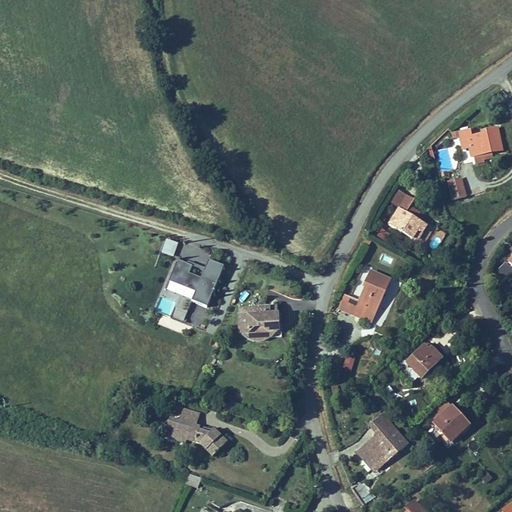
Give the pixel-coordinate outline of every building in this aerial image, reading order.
[(491,152),(503,150),(497,126),(485,129),(486,132),(472,135),(471,129),(458,132),(462,150),(468,148),(470,157),(473,156),(491,152)] [(483,160),(493,158),(491,152),(473,156),(475,166),(484,164),(483,160)] [(461,178),(448,181),(453,200),(466,196),(461,178)] [(414,201),(399,191),(391,203),(399,208),(389,224),(418,243),(427,228),(416,221),(421,214),(411,207),(414,201)] [(385,241),(388,233),(379,229),(375,237),(385,241)] [(433,234),(428,246),(437,250),(442,238),(433,234)] [(165,238),(159,253),(172,258),(178,243),(165,238)] [(207,310),(225,267),(207,260),(204,269),(187,262),(186,264),(175,260),(167,281),(194,293),(190,303),(207,310)] [(364,265),(359,280),(364,282),(369,267),(364,265)] [(336,309),(372,324),(391,281),(370,272),(358,301),(343,294),(336,309)] [(270,306),(257,307),(257,314),(238,315),(237,315),(238,335),(241,335),(245,339),(250,341),(256,343),(264,342),(269,341),(273,338),(275,334),(280,334),(279,313),(277,313),(271,313),(270,306)] [(157,323),(166,325),(169,316),(159,314),(157,323)] [(422,379),(444,360),(427,342),(411,357),(407,353),(395,364),(412,383),(420,376),(422,379)] [(351,373),(355,358),(345,355),(341,370),(351,373)] [(158,400),(160,394),(152,392),(150,398),(158,400)] [(449,442),(468,426),(446,401),(428,417),(449,442)] [(179,420),(169,417),(163,436),(172,438),(171,440),(185,444),(186,441),(199,444),(212,458),(228,443),(214,429),(210,433),(199,430),(200,427),(196,426),(200,413),(183,408),(179,420)] [(355,451),(374,474),(409,446),(385,416),(370,428),(376,435),(382,443),(371,452),(365,444),(355,451)] [(382,443),(376,435),(365,444),(371,452),(382,443)] [(488,472),(479,476),(483,484),(492,480),(488,472)] [(197,488),(201,478),(189,474),(185,483),(197,488)] [(365,480),(353,488),(364,505),(376,498),(365,480)] [(426,511),(416,500),(406,509),(409,511),(408,511),(426,511)]
